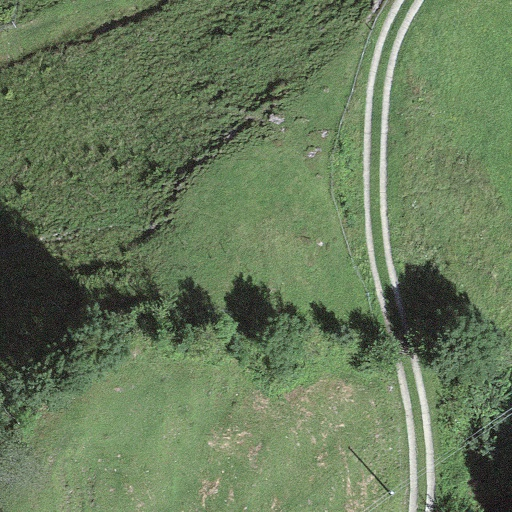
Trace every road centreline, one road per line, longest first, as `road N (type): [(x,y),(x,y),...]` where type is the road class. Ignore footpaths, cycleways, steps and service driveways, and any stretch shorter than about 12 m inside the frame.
road 1 (track): [(410,0),(391,38),(378,98),(375,195),(380,261),(420,430),(422,511)]
road 2 (track): [(119,0),(0,47)]
